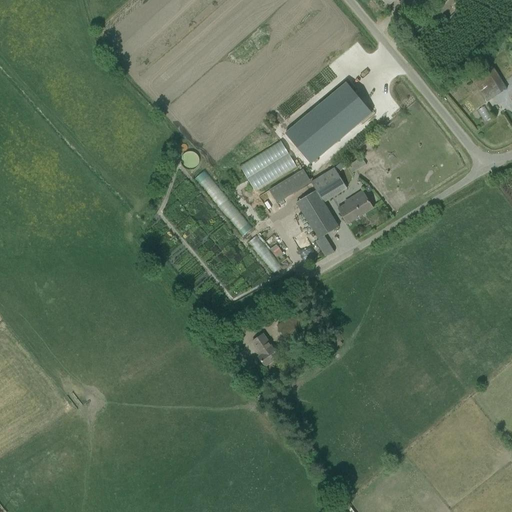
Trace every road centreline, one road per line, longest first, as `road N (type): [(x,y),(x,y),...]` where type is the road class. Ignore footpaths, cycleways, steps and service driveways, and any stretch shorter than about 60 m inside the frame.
road 1 (unclassified): [(210,329),(485,167)]
road 2 (unclassified): [(485,167),(346,0)]
